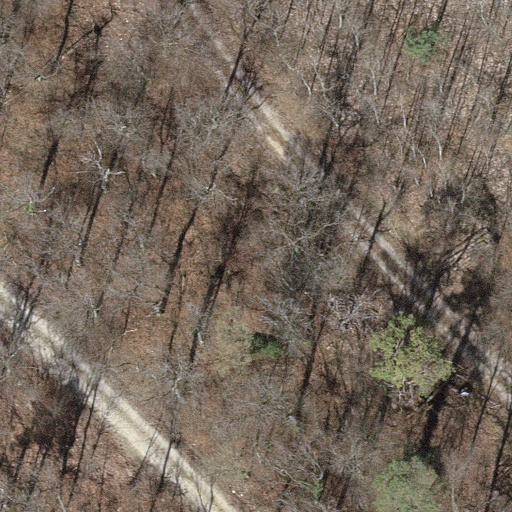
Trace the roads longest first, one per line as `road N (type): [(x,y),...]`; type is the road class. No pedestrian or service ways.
road 1 (track): [(208,0),(511,385)]
road 2 (track): [(218,511),(0,317)]
